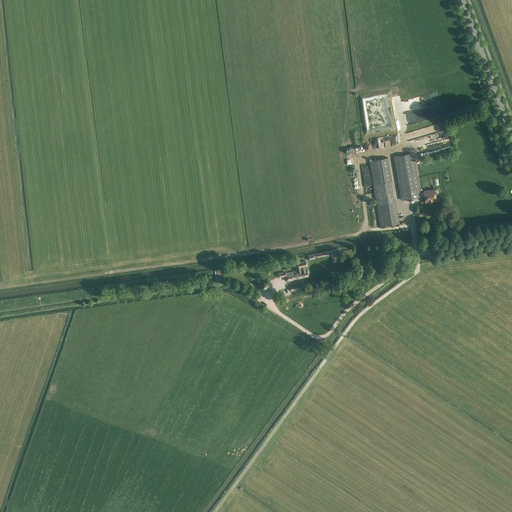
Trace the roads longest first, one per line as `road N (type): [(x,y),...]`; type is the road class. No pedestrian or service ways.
road 1 (track): [(417,255),(418,270),(357,317),(214,511)]
road 2 (track): [(115,272),(412,226)]
road 3 (secondary): [(461,0),(511,138)]
